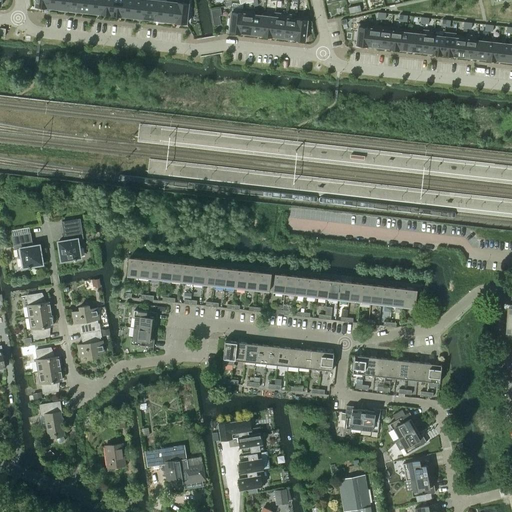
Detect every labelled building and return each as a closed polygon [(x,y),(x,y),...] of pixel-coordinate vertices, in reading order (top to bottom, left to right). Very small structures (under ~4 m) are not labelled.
[(46,0),(46,8),(57,9),(57,0),(46,0)] [(57,0),(57,9),(67,10),(68,0),(57,0)] [(68,0),(67,10),(78,11),(79,0),(68,0)] [(79,0),(78,11),(89,13),(90,0),(79,0)] [(90,0),(89,13),(100,14),(101,0),(90,0)] [(101,0),(100,14),(110,15),(112,0),(101,0)] [(112,0),(110,15),(121,16),(122,0),(112,0)] [(122,0),(121,16),(132,17),(133,0),(122,0)] [(133,0),(132,17),(143,19),(144,0),(133,0)] [(144,0),(143,19),(153,20),(155,0),(144,0)] [(157,0),(155,0),(153,20),(164,21),(166,1),(157,0)] [(166,1),(164,21),(175,22),(177,0),(176,0),(177,2),(166,1)] [(188,0),(177,0),(175,22),(186,23),(187,17),(188,17),(189,10),(188,10),(188,0)] [(229,32),(240,33),(243,8),(243,4),(232,3),(232,7),(231,7),(230,18),(229,18),(228,25),(229,25),(229,32)] [(211,10),(213,25),(220,24),(219,15),(221,15),(220,8),(211,10)] [(243,8),(240,33),(251,34),(253,11),(243,9),(243,8)] [(253,11),(251,34),(261,35),(264,12),(263,15),(253,14),(254,11),(253,11)] [(274,13),(264,12),(261,35),(272,37),(275,12),(274,12),(274,13)] [(272,37),(283,38),(286,13),(275,12),(272,37)] [(283,38),(293,39),(296,14),(286,13),(283,38)] [(297,14),(296,14),(293,39),(305,40),(305,34),(306,34),(307,27),(306,27),(307,17),(297,16),(297,14)] [(356,32),(355,39),(356,39),(356,44),(367,46),(369,24),(358,23),(357,32),(356,32)] [(369,24),(367,46),(378,47),(380,25),(369,24)] [(380,25),(378,47),(388,48),(391,27),(380,25)] [(391,27),(388,48),(399,49),(402,28),(391,27)] [(402,28),(399,49),(410,51),(412,30),(402,29),(402,28)] [(412,30),(410,51),(421,52),(423,29),(422,31),(412,30)] [(423,29),(421,52),(431,53),(434,30),(423,29)] [(434,30),(431,53),(442,54),(445,31),(434,30)] [(445,31),(442,54),(453,55),(455,33),(445,31)] [(455,33),(453,55),(464,57),(466,34),(466,35),(456,34),(456,33),(455,33)] [(466,34),(464,57),(474,58),(477,35),(466,34)] [(477,35),(474,58),(485,59),(487,41),(477,40),(477,35)] [(498,42),(496,60),(506,62),(509,40),(508,40),(508,43),(498,42)] [(487,41),(485,59),(496,60),(498,42),(487,41)] [(73,260),(75,260),(75,258),(80,257),(78,247),(81,247),(80,238),(82,238),(79,218),(62,221),(65,240),(58,241),(61,260),(73,258),(73,260)] [(23,267),(28,266),(28,267),(30,267),(30,265),(42,263),(39,244),(32,245),(30,233),(12,236),(14,249),(17,249),(18,257),(21,257),(23,267)] [(127,275),(138,276),(140,258),(129,257),(129,258),(127,275)] [(138,276),(149,278),(151,260),(140,258),(138,276)] [(149,278),(160,279),(162,261),(151,260),(149,278)] [(160,279),(171,280),(173,262),(162,261),(160,279)] [(171,280),(181,281),(183,263),(173,262),(171,280)] [(181,281),(192,283),(194,265),(183,263),(181,281)] [(192,283),(203,284),(205,266),(194,265),(192,283)] [(203,284),(214,285),(216,267),(205,266),(203,284)] [(214,285),(225,286),(227,268),(216,267),(214,285)] [(225,286),(235,287),(237,269),(227,268),(225,286)] [(235,287),(246,289),(248,271),(237,269),(235,287)] [(246,289),(257,290),(259,272),(248,271),(246,289)] [(259,272),(257,290),(269,291),(268,291),(270,274),(271,274),(271,273),(259,272)] [(272,292),(284,293),(286,275),(274,274),(275,274),(273,291),(272,291),(272,292)] [(284,293),(295,294),(297,276),(286,275),(284,293)] [(295,294),(305,295),(307,277),(297,276),(295,294)] [(305,295),(316,297),(318,279),(307,277),(305,295)] [(316,297),(327,298),(329,280),(318,279),(316,297)] [(327,298),(338,299),(340,281),(329,280),(327,298)] [(338,299),(349,300),(351,282),(340,281),(338,299)] [(349,300),(359,302),(361,284),(351,282),(349,300)] [(359,302),(370,303),(372,285),(361,284),(359,302)] [(370,303),(381,304),(383,286),(372,285),(370,303)] [(381,304),(392,305),(394,287),(383,286),(381,304)] [(392,305),(402,306),(404,288),(394,287),(392,305)] [(404,288),(402,306),(414,308),(414,307),(416,290),(404,288)] [(27,305),(29,317),(50,313),(48,301),(42,302),(40,293),(26,295),(28,305),(27,305)] [(79,325),(80,333),(100,329),(99,323),(97,323),(97,319),(98,319),(96,307),(89,309),(88,305),(78,307),(79,310),(72,312),(73,323),(80,322),(81,325),(79,325)] [(135,316),(134,327),(153,329),(154,319),(156,319),(157,312),(156,312),(134,309),(133,316),(135,316)] [(50,313),(29,317),(31,329),(32,328),(33,338),(47,336),(46,326),(52,325),(50,313)] [(153,329),(134,327),(132,337),(131,337),(130,344),(153,346),(152,346),(153,346),(154,339),(153,339),(152,339),(153,329)] [(100,329),(80,333),(81,340),(83,340),(84,343),(77,344),(79,356),(87,354),(87,358),(97,357),(96,353),(104,352),(102,340),(100,341),(100,337),(101,336),(100,329)] [(233,364),(234,359),(236,341),(224,340),(225,340),(223,357),(222,357),(222,358),(223,358),(222,363),(233,364)] [(234,359),(245,360),(247,342),(236,341),(234,359)] [(245,360),(255,362),(257,343),(247,342),(245,360)] [(255,362),(266,363),(268,345),(257,343),(255,362)] [(266,363),(277,364),(279,346),(268,345),(266,363)] [(277,364),(288,365),(290,347),(279,346),(277,364)] [(36,359),(38,371),(59,368),(57,356),(51,357),(49,347),(35,349),(37,359),(36,359)] [(288,365),(298,366),(301,348),(290,347),(288,365)] [(298,366),(309,368),(311,350),(301,348),(298,366)] [(309,368),(320,369),(322,351),(311,350),(309,368)] [(322,351),(320,369),(332,370),(331,369),(333,353),(334,353),(334,352),(322,351)] [(351,372),(363,374),(365,356),(353,354),(353,355),(354,355),(352,372),(351,372)] [(363,374),(374,375),(376,357),(365,356),(363,374)] [(374,375),(385,376),(387,358),(376,357),(374,375)] [(385,376),(395,377),(397,359),(387,358),(385,376)] [(395,377),(406,378),(408,360),(397,359),(395,377)] [(406,378),(417,380),(419,362),(408,360),(406,378)] [(417,380),(428,381),(430,363),(419,362),(417,380)] [(430,363),(428,381),(440,382),(439,382),(441,365),(442,364),(430,363)] [(59,368),(38,371),(40,383),(41,383),(43,393),(56,390),(55,380),(61,379),(59,368)] [(39,404),(41,414),(44,414),(48,435),(54,434),(56,438),(58,442),(59,442),(60,443),(64,441),(64,440),(64,439),(63,435),(64,435),(62,422),(63,422),(61,418),(60,411),(61,411),(59,401),(39,404)] [(350,427),(361,428),(363,409),(353,408),(353,405),(354,406),(354,405),(346,404),(346,405),(344,428),(350,428),(350,427)] [(363,409),(361,428),(371,429),(371,431),(378,432),(380,409),(381,409),(381,408),(373,408),(373,410),(363,409)] [(409,412),(389,423),(392,429),(394,428),(399,437),(416,428),(411,419),(412,418),(413,418),(409,411),(409,412)] [(218,425),(221,440),(238,437),(238,436),(252,434),(252,433),(249,418),(229,421),(218,423),(218,425)] [(399,437),(393,440),(399,450),(403,448),(406,453),(426,442),(426,441),(423,435),(422,435),(421,436),(416,428),(399,437)] [(238,437),(239,447),(241,447),(242,453),(263,449),(260,432),(252,433),(252,434),(238,436),(238,437)] [(122,442),(105,445),(108,467),(125,465),(122,442)] [(165,461),(169,487),(184,484),(184,482),(205,479),(202,464),(188,466),(184,444),(156,448),(156,450),(150,451),(152,463),(165,461)] [(240,461),(238,462),(240,472),(261,469),(263,469),(269,468),(266,451),(260,452),(242,455),(239,456),(240,461)] [(406,462),(403,463),(406,479),(411,479),(430,475),(428,465),(430,465),(429,458),(428,458),(406,462)] [(239,478),(237,478),(239,490),(264,485),(261,469),(240,472),(238,472),(239,478)] [(370,511),(364,474),(345,478),(351,510),(347,510),(346,511),(370,511)] [(430,475),(411,479),(413,489),(411,489),(413,496),(435,492),(434,484),(433,484),(433,485),(432,485),(430,475)] [(287,500),(291,500),(288,488),(274,490),(276,504),(288,502),(287,500)] [(415,511),(436,511),(437,511),(438,510),(438,511),(439,510),(438,503),(437,503),(415,508),(415,511)]
